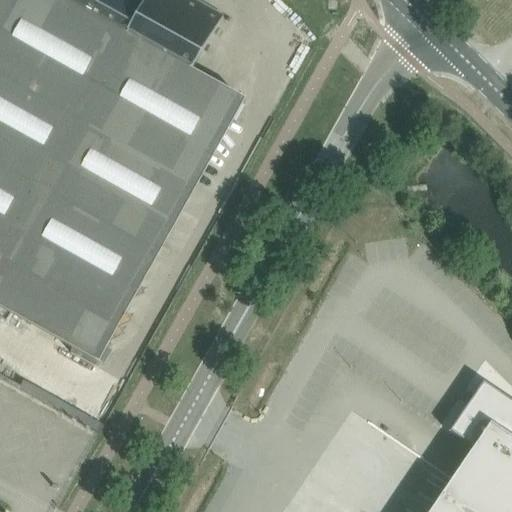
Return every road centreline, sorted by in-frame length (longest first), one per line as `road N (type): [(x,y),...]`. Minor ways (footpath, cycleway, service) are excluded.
road 1 (unclassified): [(136,511),(412,10)]
road 2 (tertiary): [(511,109),(412,10)]
